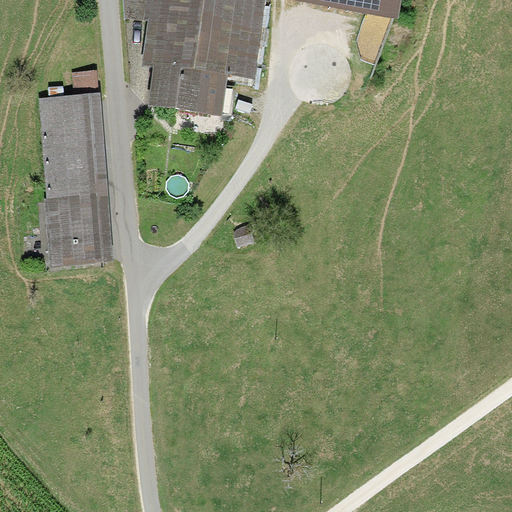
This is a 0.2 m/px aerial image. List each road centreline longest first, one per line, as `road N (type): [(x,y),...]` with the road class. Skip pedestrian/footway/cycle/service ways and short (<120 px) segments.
road 1 (residential): [(108,0),(146,511)]
road 2 (track): [(511,384),(340,511)]
